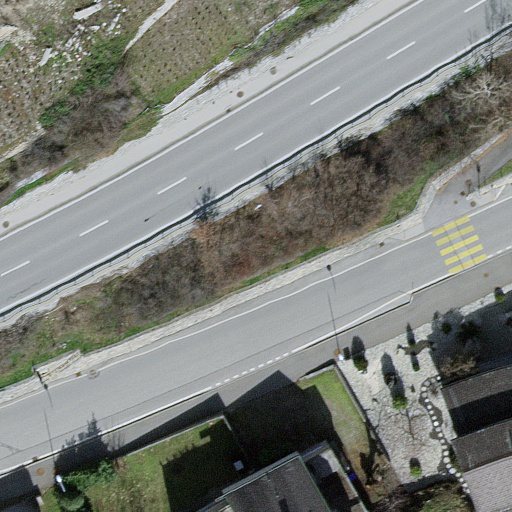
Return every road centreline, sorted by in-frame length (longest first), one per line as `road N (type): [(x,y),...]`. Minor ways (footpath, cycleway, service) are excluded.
road 1 (tertiary): [(0,273),(122,213),(485,0)]
road 2 (tertiary): [(0,430),(306,311),(511,216)]
